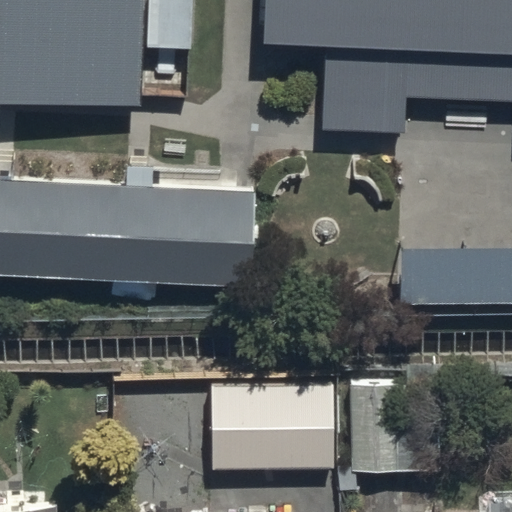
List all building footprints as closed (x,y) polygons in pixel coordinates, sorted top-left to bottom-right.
[(0,0),(0,80),(102,86),(105,0),(0,0)] [(511,0),(258,0),(257,28),(318,31),(313,121),(394,125),(396,89),(511,95),(508,137),(511,136),(511,0)] [(0,265),(244,279),(250,183),(0,168),(0,265)] [(511,240),(396,239),(394,297),(511,298),(511,240)] [(329,452),(327,377),(201,380),(203,455),(329,452)] [(435,460),(435,384),(340,384),(340,461),(435,460)] [(0,511),(47,511),(47,485),(0,486),(0,511)] [(143,502),(143,511),(293,511),(293,499),(143,502)] [(418,511),(511,511),(511,502),(418,504),(418,511)]
